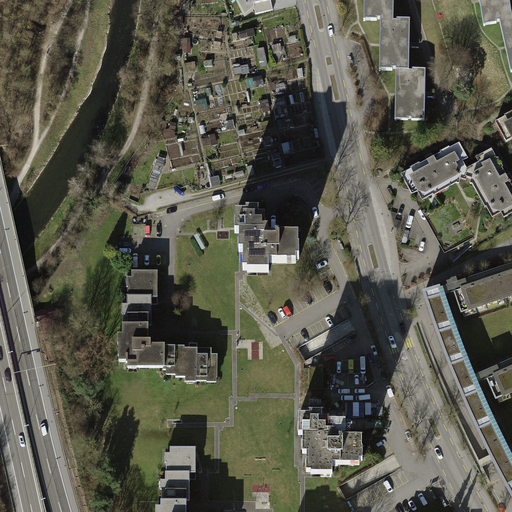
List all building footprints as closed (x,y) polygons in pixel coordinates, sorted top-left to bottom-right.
[(380,23),(393,24),(393,0),(363,0),(364,23),(380,23)] [(499,22),(511,20),(508,0),(479,0),(483,24),(499,22)] [(511,73),(511,72),(511,19),(511,20),(499,22),(511,73)] [(396,72),(408,73),(409,24),(393,24),(380,23),(379,72),(396,72)] [(281,52),(279,44),(273,46),(275,54),(281,52)] [(267,66),(264,48),(258,49),(259,54),(262,53),(263,58),(260,58),(261,67),(267,66)] [(194,70),(193,63),(185,65),(186,72),(194,70)] [(395,122),(424,123),(425,73),(408,73),(396,72),(395,122)] [(285,106),(283,99),(277,100),(278,107),(285,106)] [(204,104),(195,106),(196,112),(205,110),(204,104)] [(511,116),(496,126),(511,154),(511,153),(511,116)] [(233,121),(225,122),(227,130),(235,128),(233,121)] [(282,145),(284,153),(290,151),(288,143),(282,145)] [(459,145),(402,177),(417,205),(469,176),(469,164),(459,145)] [(497,226),(511,217),(511,188),(492,152),(469,164),(469,176),(497,226)] [(159,158),(149,187),(154,189),(165,160),(159,158)] [(220,184),(218,177),(211,179),(213,186),(220,184)] [(300,266),(299,238),(269,238),(269,232),(266,232),(266,221),(260,221),(260,215),(236,215),(236,236),(239,236),(240,254),(243,254),(243,275),(269,275),(269,266),(300,266)] [(157,307),(157,274),(127,274),(127,308),(122,308),(122,337),(116,337),(116,363),(122,363),(122,371),(163,371),(163,379),(185,379),(185,384),(218,384),(218,358),(209,358),(209,352),(184,352),(184,349),(164,349),(164,347),(146,347),(146,328),(151,328),(151,307),(157,307)] [(511,274),(455,292),(462,314),(511,298),(511,274)] [(511,464),(507,455),(479,393),(453,330),(440,288),(423,293),(437,336),(462,401),(491,461),(511,499),(511,464)] [(511,370),(488,380),(498,402),(511,395),(511,370)] [(362,467),(362,440),(332,440),(332,434),(329,434),(328,422),(323,422),(323,416),(299,416),(299,438),(302,438),(302,455),(306,455),(306,476),(332,476),(332,467),(362,467)] [(185,511),(186,504),(189,504),(189,474),(195,474),(195,450),(166,450),(166,475),(161,475),(162,505),(156,505),(155,511),(185,511)]
